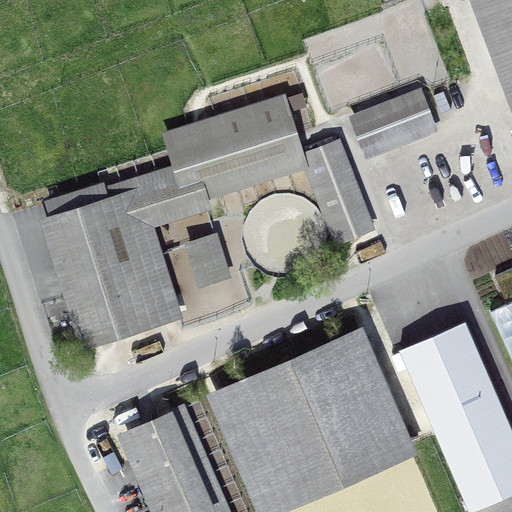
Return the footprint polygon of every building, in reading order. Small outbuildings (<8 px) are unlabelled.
[(511,0),(473,0),(511,99),(511,0)] [(163,137),(177,180),(106,203),(102,191),(101,186),(46,203),(52,220),(49,221),(87,342),(150,323),(131,262),(118,266),(104,223),(182,199),(187,213),(204,207),(202,201),(304,169),(282,99),(163,137)] [(338,147),(306,158),(336,247),(369,236),(338,147)] [(200,284),(226,276),(213,236),(187,244),(200,284)] [(511,268),(493,277),(505,304),(511,300),(511,268)] [(511,435),(463,321),(398,350),(468,511),(511,492),(511,435)] [(364,334),(212,399),(260,511),(283,511),(417,455),(364,334)] [(210,511),(168,414),(128,431),(162,511),(210,511)]
